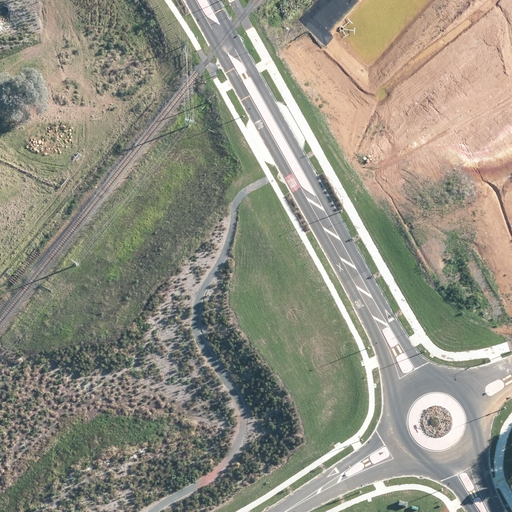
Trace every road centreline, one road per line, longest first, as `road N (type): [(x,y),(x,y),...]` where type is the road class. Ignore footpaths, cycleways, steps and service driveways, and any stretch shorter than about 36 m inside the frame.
road 1 (residential): [(415,383),(202,0)]
road 2 (unclassified): [(284,511),(397,444)]
